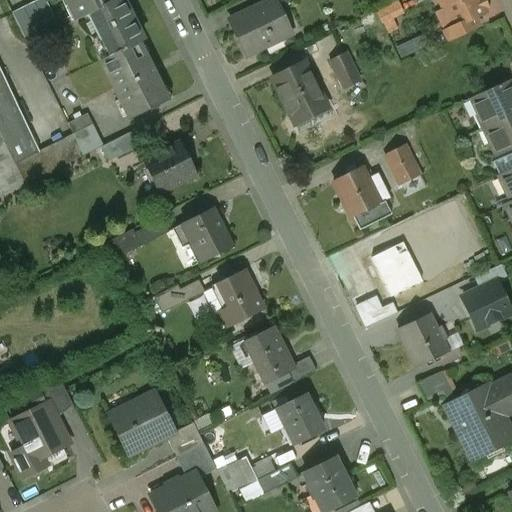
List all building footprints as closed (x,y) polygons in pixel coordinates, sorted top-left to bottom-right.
[(35,0),(12,9),(21,32),(54,19),(46,0),(35,0)] [(87,12),(113,0),(66,0),(75,18),(87,12)] [(104,40),(111,56),(138,42),(142,40),(121,0),(113,0),(87,12),(99,42),(104,40)] [(272,0),(265,3),(229,20),(246,56),(263,48),(261,43),(288,30),(275,2),(274,0),(272,0)] [(449,0),(451,4),(446,6),(455,25),(456,27),(474,18),(485,13),(478,0),(449,0)] [(392,19),(404,15),(400,3),(377,11),(385,34),(396,30),(392,19)] [(474,18),(456,27),(455,25),(443,31),(449,41),(479,27),(474,18)] [(111,56),(99,61),(128,118),(167,100),(138,42),(111,56)] [(345,53),(329,61),(343,89),(359,81),(345,53)] [(60,60),(6,85),(27,128),(32,154),(51,144),(41,123),(81,104),(60,60)] [(304,64),(272,79),(291,116),(322,100),(304,64)] [(0,134),(14,163),(32,154),(27,128),(6,85),(0,72),(0,134)] [(511,78),(470,98),(484,129),(511,115),(511,78)] [(511,115),(484,129),(498,159),(505,157),(510,169),(511,168),(511,115)] [(32,154),(14,163),(24,184),(101,146),(90,124),(51,144),(32,154)] [(130,131),(101,146),(108,160),(138,146),(130,131)] [(0,196),(24,184),(14,163),(0,134),(0,196)] [(179,143),(143,161),(158,192),(195,175),(179,143)] [(401,146),(379,157),(392,185),(414,174),(401,146)] [(361,167),(332,182),(350,217),(352,217),(359,231),(390,215),(383,201),(389,198),(377,174),(367,179),(361,167)] [(511,168),(510,169),(498,175),(511,202),(511,201),(511,168)] [(424,235),(445,226),(435,205),(415,214),(424,235)] [(212,209),(181,224),(191,243),(200,262),(231,247),(212,209)] [(161,221),(133,235),(139,247),(167,232),(161,221)] [(181,224),(171,229),(181,248),(191,243),(181,224)] [(422,282),(402,242),(370,258),(390,298),(422,282)] [(500,265),(489,270),(495,282),(506,277),(500,265)] [(489,270),(473,278),(479,290),(495,282),(489,270)] [(243,271),(216,285),(228,308),(221,311),(229,326),(261,310),(257,302),(258,301),(254,294),(250,295),(245,285),(249,283),(243,271)] [(177,285),(153,297),(161,313),(203,293),(204,292),(203,291),(198,281),(178,290),(177,285)] [(479,290),(462,298),(476,329),(510,314),(495,282),(479,290)] [(216,285),(203,291),(204,292),(203,293),(214,315),(221,311),(228,308),(216,285)] [(393,302),(380,306),(376,296),(354,303),(361,325),(396,314),(393,302)] [(428,315),(397,330),(416,368),(446,352),(441,341),(444,340),(438,328),(435,329),(433,325),(428,315)] [(443,319),(433,325),(435,329),(438,328),(445,324),(443,319)] [(271,328),(247,340),(255,356),(251,357),(265,384),(292,370),(271,328)] [(440,372),(415,384),(425,406),(451,394),(440,372)] [(486,384),(443,406),(471,462),(511,441),(511,436),(502,417),(511,411),(511,382),(509,378),(488,388),(486,384)] [(58,379),(38,389),(46,404),(47,404),(55,419),(72,405),(58,379)] [(154,393),(108,416),(128,455),(165,437),(173,433),(154,393)] [(304,395),(275,409),(293,445),(322,431),(304,395)] [(46,404),(10,422),(22,445),(18,447),(19,449),(10,454),(22,478),(45,466),(40,457),(67,443),(55,419),(47,404),(46,404)] [(173,433),(165,437),(176,459),(203,445),(192,423),(173,433)] [(203,445),(176,459),(185,478),(194,473),(197,479),(215,470),(203,445)] [(334,457),(302,473),(321,511),(327,511),(355,498),(347,482),(346,482),(334,457)] [(245,458),(225,467),(237,491),(256,481),(257,481),(245,458)] [(257,481),(256,481),(263,495),(296,479),(289,465),(257,481)] [(177,480),(165,486),(166,488),(149,496),(157,511),(214,511),(197,479),(194,473),(185,478),(178,481),(177,480)]
